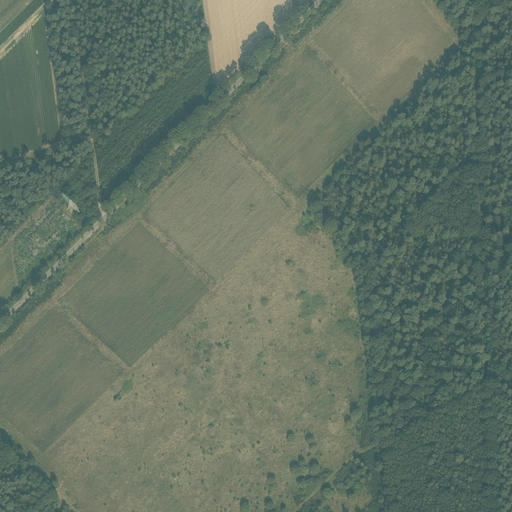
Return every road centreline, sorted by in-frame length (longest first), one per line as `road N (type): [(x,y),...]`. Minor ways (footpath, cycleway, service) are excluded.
road 1 (unclassified): [(0,323),(320,0)]
road 2 (track): [(484,385),(473,0)]
road 3 (track): [(102,219),(73,0)]
road 4 (track): [(487,511),(484,385)]
